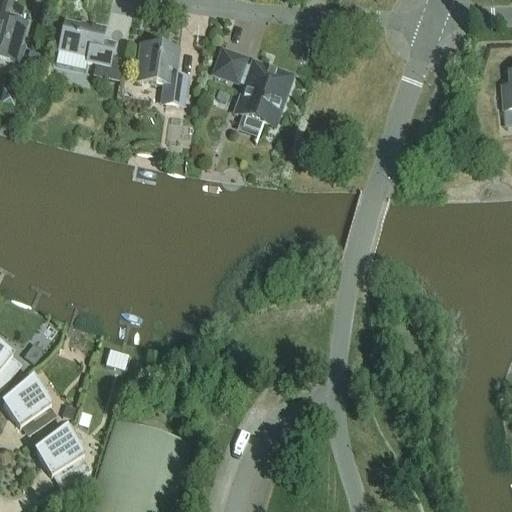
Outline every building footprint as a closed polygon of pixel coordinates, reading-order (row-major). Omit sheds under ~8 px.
[(23,13),(0,6),(0,66),(19,72),(24,51),(21,51),(27,30),(19,27),(23,13)] [(109,72),(114,49),(102,46),(105,33),(90,30),(89,33),(64,27),(64,31),(62,30),(58,32),(57,39),(59,43),(61,43),(58,55),(87,62),(86,67),(109,72)] [(178,55),(139,49),(137,68),(139,68),(136,87),(167,91),(165,110),(182,113),(187,83),(175,81),(178,55)] [(262,132),(273,136),(293,81),(252,67),(246,84),(240,81),(246,64),(222,56),(213,80),(244,91),(234,118),(245,122),(242,133),(259,139),(262,132)] [(511,78),(510,78),(511,92),(502,92),(504,117),(511,116),(511,78)] [(0,353),(0,390),(4,393),(21,371),(11,363),(12,362),(0,353)] [(32,387),(36,383),(36,382),(3,410),(19,434),(29,428),(35,437),(56,423),(49,413),(50,412),(32,387)] [(115,424),(110,438),(138,446),(142,433),(115,424)] [(70,433),(70,432),(35,458),(51,483),(55,480),(63,493),(90,477),(82,464),(83,463),(66,436),(70,433)] [(163,439),(142,433),(138,446),(134,460),(130,473),(126,487),(122,501),(118,511),(141,511),(143,507),(147,493),(151,480),(155,466),(159,453),(163,439)] [(110,438),(106,452),(134,460),(138,446),(110,438)] [(163,439),(159,453),(187,461),(191,448),(163,439)] [(130,473),(134,460),(106,452),(102,465),(130,473)] [(159,453),(155,466),(183,475),(187,461),(159,453)] [(102,465),(98,479),(126,487),(130,473),(102,465)] [(183,475),(155,466),(151,480),(179,488),(183,475)] [(94,492),(122,501),(126,487),(98,479),(94,492)] [(175,502),(179,488),(151,480),(147,493),(175,502)] [(90,506),(110,511),(118,511),(122,501),(94,492),(90,506)] [(147,493),(143,507),(159,511),(171,511),(175,502),(147,493)]
